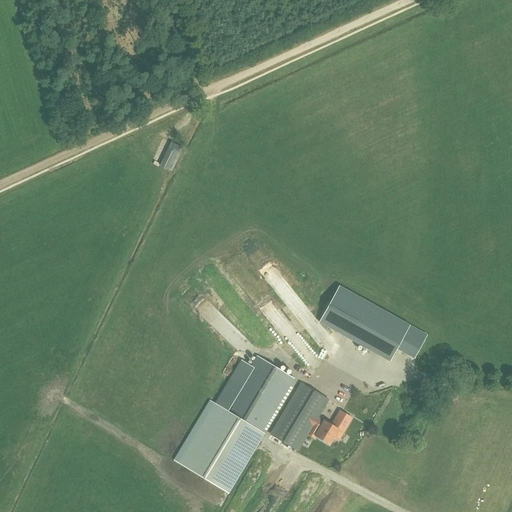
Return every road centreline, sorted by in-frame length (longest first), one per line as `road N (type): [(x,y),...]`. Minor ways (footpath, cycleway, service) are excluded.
road 1 (track): [(201,93),(409,0)]
road 2 (track): [(0,185),(201,93)]
road 3 (unknown): [(511,382),(322,375)]
road 4 (unknown): [(399,511),(268,443)]
